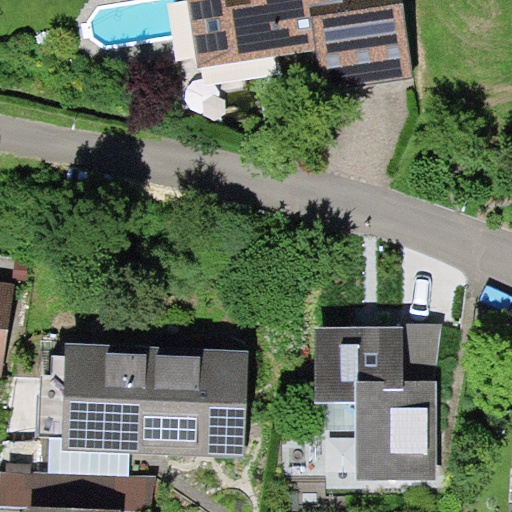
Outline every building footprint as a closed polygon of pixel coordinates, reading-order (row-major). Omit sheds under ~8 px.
[(189,0),(199,66),(318,50),(323,90),(413,77),(402,0),(189,0)] [(0,376),(1,377),(15,283),(0,281),(0,376)] [(400,325),(317,326),(317,401),(356,401),(355,480),(439,481),(440,323),(399,323),(400,325)] [(249,348),(67,341),(66,355),(63,436),(63,449),(130,452),(245,456),(249,348)] [(63,436),(66,355),(53,354),(53,374),(42,373),(39,436),(51,436),(63,436)] [(130,475),(130,452),(63,449),(63,436),(51,436),(49,472),(130,475)]
